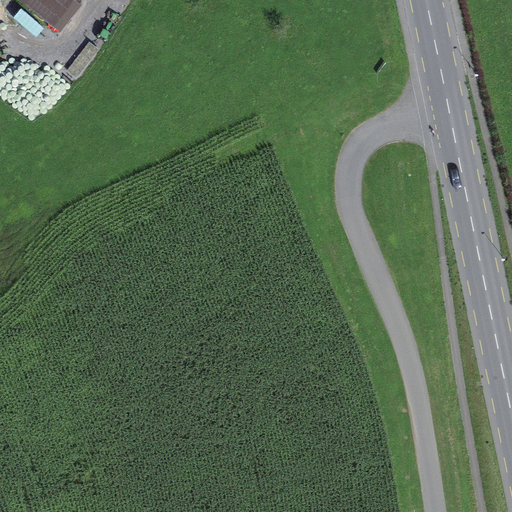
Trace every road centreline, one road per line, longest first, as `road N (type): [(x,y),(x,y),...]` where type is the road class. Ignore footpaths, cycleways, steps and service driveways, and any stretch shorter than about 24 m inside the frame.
road 1 (primary): [(426,0),(511,420)]
road 2 (track): [(511,125),(484,0)]
